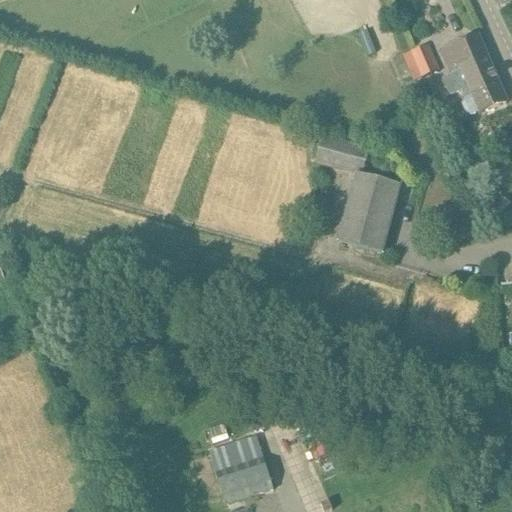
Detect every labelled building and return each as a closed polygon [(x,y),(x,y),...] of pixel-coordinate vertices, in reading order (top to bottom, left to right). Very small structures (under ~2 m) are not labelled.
[(451,97),(462,92),(465,100),(461,106),(466,114),(472,117),(480,114),(480,115),(507,103),(478,37),(442,53),(452,77),(444,80),(451,97)] [(429,46),(404,56),(403,57),(414,83),(439,73),(429,46)] [(315,165),(358,176),(365,149),(322,137),(315,165)] [(341,243),(363,249),(382,254),(400,187),(359,176),(341,243)] [(214,463),(218,475),(228,505),(275,490),(273,485),(265,461),(260,447),(214,463)] [(275,457),(265,461),(273,485),(283,482),(275,457)] [(400,511),(394,497),(374,506),(377,511),(400,511)]
